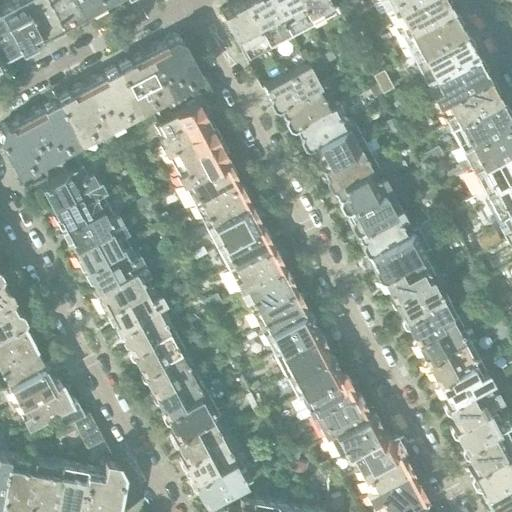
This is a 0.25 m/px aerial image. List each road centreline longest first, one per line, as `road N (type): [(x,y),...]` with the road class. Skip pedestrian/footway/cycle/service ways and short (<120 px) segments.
road 1 (residential): [(458,511),(189,0)]
road 2 (residential): [(161,511),(0,196)]
road 3 (residential): [(189,0),(0,101)]
